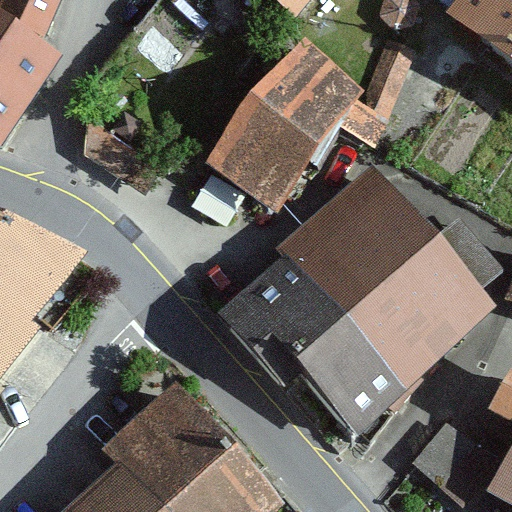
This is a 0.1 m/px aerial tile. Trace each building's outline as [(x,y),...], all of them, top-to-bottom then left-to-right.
[(0,0),(0,16),(36,40),(53,0),(0,0)] [(278,0),(298,16),(310,0),(278,0)] [(415,0),(380,0),(377,15),(393,31),(412,23),(418,2),(415,0)] [(511,0),(447,0),(439,10),(511,69),(511,0)] [(0,129),(52,51),(36,40),(0,16),(0,129)] [(235,90),(196,163),(267,212),(334,124),(353,99),(360,89),(300,34),(235,90)] [(383,40),(363,105),(385,118),(413,49),(383,40)] [(363,105),(353,99),(334,124),(371,146),(385,118),(363,105)] [(367,161),(272,244),(278,251),(396,386),(491,303),(367,161)] [(0,220),(0,360),(30,325),(22,321),(77,249),(0,220)] [(396,386),(278,251),(232,296),(353,437),(396,386)] [(511,273),(502,300),(511,303),(511,273)] [(511,511),(511,362),(508,360),(479,409),(511,426),(511,431),(482,491),(509,509),(507,511),(511,511)] [(168,382),(91,450),(106,465),(111,461),(157,511),(269,511),(276,506),(168,382)] [(106,465),(56,511),(157,511),(111,461),(106,465)]
